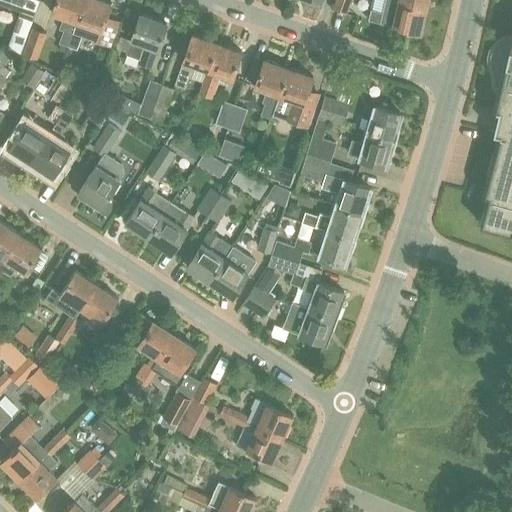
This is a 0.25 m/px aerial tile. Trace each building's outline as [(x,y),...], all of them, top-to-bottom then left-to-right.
[(16,0),(12,11),(26,16),(31,0),(16,0)] [(55,0),(52,12),(63,16),(59,29),(63,30),(59,42),(60,43),(58,48),(65,51),(67,45),(72,32),(76,20),(83,0),(55,0)] [(104,0),(83,0),(76,20),(100,29),(96,40),(108,44),(116,20),(106,16),(111,2),(104,0)] [(346,13),(350,0),(335,0),(332,8),(346,13)] [(426,8),(397,0),(384,0),(382,11),(371,8),(368,19),(407,28),(410,29),(412,29),(421,31),(426,8)] [(140,12),(131,39),(126,52),(141,58),(139,63),(151,67),(166,22),(140,12)] [(37,58),(46,32),(32,27),(23,53),(37,58)] [(81,36),(72,32),(67,45),(77,48),(81,36)] [(192,33),(183,60),(174,84),(185,87),(189,76),(192,77),(196,65),(207,69),(216,41),(192,33)] [(511,33),(511,36),(507,36),(503,38),(500,40),(497,43),(494,46),(492,49),(490,53),(490,57),(490,62),(491,66),(492,70),(493,73),(494,76),(494,80),(494,83),(496,87),(499,90),(495,108),(498,109),(501,109),(497,128),(496,131),(500,132),(496,145),(495,149),(493,149),(486,174),(488,175),(484,192),(488,194),(485,206),(491,208),(486,224),(511,230),(511,33)] [(216,41),(207,69),(199,92),(210,96),(214,85),(216,85),(220,73),(232,77),(242,50),(216,41)] [(0,64),(9,50),(0,44),(0,64)] [(0,64),(0,115),(3,110),(0,108),(0,92),(1,90),(0,89),(0,86),(11,70),(3,65),(11,52),(9,50),(0,64)] [(264,58),(254,85),(266,90),(262,101),(264,102),(260,114),(271,118),(289,67),(264,58)] [(20,78),(33,87),(45,71),(31,61),(20,78)] [(289,67),(271,118),(273,113),(308,125),(315,106),(304,102),(313,75),(289,67)] [(45,71),(33,87),(45,95),(52,99),(64,80),(57,76),(46,69),(45,71)] [(138,113),(148,117),(161,83),(150,79),(138,113)] [(161,83),(148,117),(162,122),(174,87),(161,83)] [(318,116),(328,119),(342,123),(346,113),(349,102),(324,94),(318,116)] [(101,125),(114,104),(101,96),(88,117),(101,125)] [(217,123),(224,125),(233,103),(223,99),(216,122),(217,123)] [(233,103),(224,125),(227,126),(240,131),(247,108),(233,103)] [(47,117),(55,122),(63,109),(56,104),(47,117)] [(374,104),(367,130),(394,138),(401,112),(374,104)] [(116,105),(109,116),(118,121),(125,111),(116,105)] [(46,135),(30,160),(53,174),(69,150),(61,144),(65,139),(65,136),(65,134),(62,132),(64,128),(73,115),(63,109),(55,122),(55,123),(47,135),(46,135)] [(318,116),(306,152),(331,160),(337,140),(323,136),(328,119),(318,116)] [(25,122),(11,145),(10,146),(30,160),(46,135),(25,122)] [(103,153),(79,191),(101,206),(112,190),(115,192),(121,183),(117,181),(118,179),(106,171),(115,158),(110,155),(105,152),(119,130),(109,123),(93,147),(103,153)] [(217,123),(214,135),(223,138),(227,126),(224,125),(217,123)] [(347,154),(359,157),(386,165),(394,138),(367,130),(364,140),(352,137),(347,154)] [(158,179),(177,152),(164,143),(146,171),(158,179)] [(331,160),(306,152),(300,172),(323,180),(321,186),(339,192),(335,206),(361,214),(370,187),(350,180),(354,167),(331,160)] [(281,164),(276,181),(291,186),(297,169),(281,164)] [(241,165),(234,176),(241,180),(248,169),(241,165)] [(147,187),(125,222),(147,236),(164,212),(165,213),(171,201),(170,201),(148,186),(147,187)] [(197,206),(207,213),(221,193),(210,186),(197,206)] [(218,221),(232,200),(221,193),(207,213),(218,221)] [(300,208),(289,205),(286,213),(297,217),(300,208)] [(320,212),(319,215),(305,211),(302,222),(327,230),(353,239),(361,214),(335,206),(332,216),(320,212)] [(164,212),(147,236),(171,252),(187,227),(188,228),(196,216),(181,207),(174,219),(165,213),(164,212)] [(0,262),(19,233),(0,220),(0,262)] [(271,252),(277,230),(264,226),(257,248),(271,252)] [(208,229),(185,265),(208,280),(225,256),(232,244),(208,229)] [(327,230),(319,255),(345,263),(353,239),(327,230)] [(17,265),(26,271),(37,254),(41,247),(19,233),(0,262),(0,273),(2,270),(11,275),(17,265)] [(277,240),(273,252),(298,261),(303,250),(307,251),(310,242),(298,237),(294,246),(277,240)] [(225,256),(208,280),(233,296),(256,260),(243,252),(236,263),(225,256)] [(298,261),(273,252),(269,264),(294,273),(291,281),(315,290),(309,307),(335,316),(344,290),(294,272),(298,261)] [(316,279),(321,269),(307,263),(302,273),(316,279)] [(75,269),(60,291),(52,286),(45,296),(70,314),(63,325),(73,331),(80,320),(75,317),(81,307),(97,283),(75,269)] [(37,280),(35,278),(28,289),(36,294),(45,281),(39,277),(37,280)] [(81,307),(103,321),(118,297),(97,283),(81,307)] [(263,316),(274,299),(254,286),(243,303),(263,316)] [(290,329),(299,332),(325,341),(335,316),(309,307),(303,322),(294,318),(290,329)] [(153,319),(137,344),(138,344),(135,348),(144,354),(146,350),(158,357),(175,334),(153,319)] [(12,337),(26,348),(37,336),(22,324),(12,337)] [(73,331),(63,325),(55,337),(65,343),(73,331)] [(34,354),(46,362),(60,341),(48,333),(34,354)] [(158,357),(152,367),(156,369),(179,385),(193,363),(187,359),(195,347),(175,334),(158,357)] [(14,378),(6,386),(11,392),(38,364),(29,355),(10,374),(14,378)] [(42,364),(28,377),(46,396),(60,382),(42,364)] [(148,364),(141,375),(149,380),(156,369),(152,367),(148,364)] [(90,395),(102,377),(91,369),(79,387),(90,395)] [(6,371),(0,377),(0,386),(3,389),(6,386),(14,378),(10,374),(6,371)] [(133,387),(137,390),(132,397),(142,403),(152,387),(147,383),(149,380),(141,375),(133,387)] [(203,376),(201,380),(193,395),(207,403),(217,383),(203,376)] [(0,427),(13,415),(0,402),(0,392),(3,389),(0,386),(0,427)] [(68,397),(70,391),(58,388),(57,394),(68,397)] [(162,416),(164,417),(161,423),(174,430),(177,424),(191,398),(176,390),(162,416)] [(245,415),(243,421),(282,439),(293,414),(255,397),(250,407),(252,407),(248,416),(245,415)] [(223,405),(221,410),(219,413),(230,418),(234,410),(223,405)] [(234,410),(230,418),(239,422),(244,424),(240,433),(251,437),(245,449),(271,461),(282,439),(243,421),(245,415),(234,410)] [(178,429),(189,435),(194,424),(183,418),(178,429)] [(12,449),(1,461),(19,479),(47,451),(45,448),(20,423),(3,440),(12,449)] [(65,429),(54,439),(61,446),(71,435),(65,429)] [(47,451),(19,479),(38,497),(48,486),(51,490),(59,482),(56,478),(58,477),(50,468),(58,460),(52,455),(61,446),(54,439),(45,448),(47,451)] [(76,462),(84,470),(98,456),(90,448),(76,462)] [(98,456),(84,470),(93,479),(107,465),(98,456)] [(174,477),(170,485),(171,486),(182,491),(182,495),(194,501),(198,493),(186,487),(188,484),(174,477)] [(164,500),(166,496),(193,509),(191,511),(227,511),(210,503),(212,499),(198,493),(194,501),(182,495),(182,491),(171,486),(170,485),(161,480),(154,495),(164,500)] [(220,480),(212,499),(210,503),(227,511),(248,511),(256,496),(220,480)] [(116,487),(105,498),(112,505),(124,494),(116,487)] [(83,492),(62,511),(99,511),(101,510),(102,511),(105,511),(112,505),(105,498),(97,506),(83,492)]
